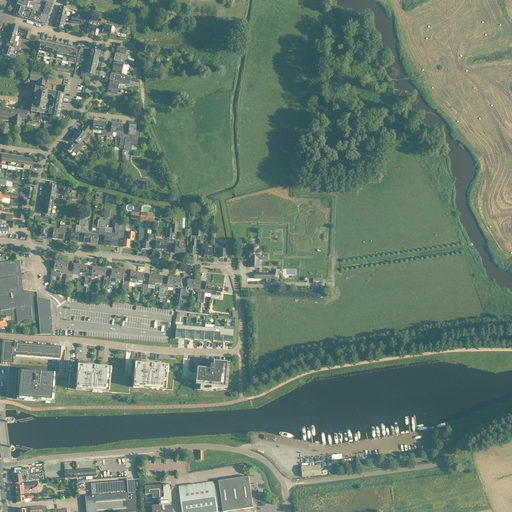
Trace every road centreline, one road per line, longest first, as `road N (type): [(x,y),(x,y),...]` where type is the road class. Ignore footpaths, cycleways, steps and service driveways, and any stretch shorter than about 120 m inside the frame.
road 1 (residential): [(0,335),(186,351),(240,345),(235,281),(222,268),(29,245)]
road 2 (residential): [(283,485),(257,456),(208,446),(0,465)]
road 3 (track): [(240,400),(327,367),(511,349)]
road 4 (residential): [(47,153),(97,86),(107,47),(49,29)]
